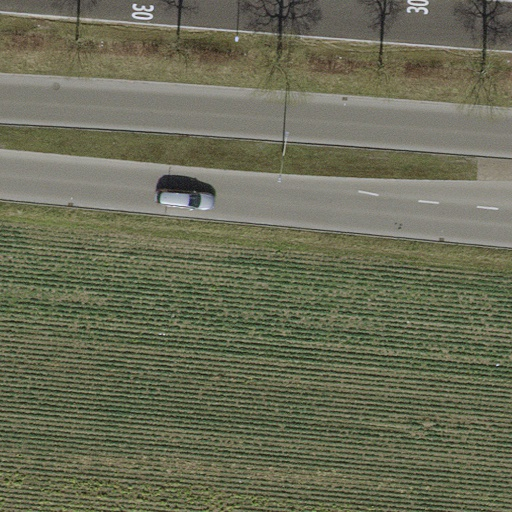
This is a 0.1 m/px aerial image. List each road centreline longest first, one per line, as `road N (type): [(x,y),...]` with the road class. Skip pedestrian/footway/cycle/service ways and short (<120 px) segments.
road 1 (secondary): [(511,179),(0,139)]
road 2 (residential): [(511,24),(146,0)]
